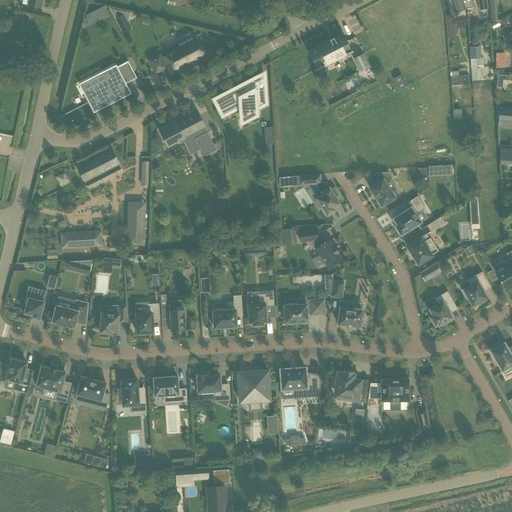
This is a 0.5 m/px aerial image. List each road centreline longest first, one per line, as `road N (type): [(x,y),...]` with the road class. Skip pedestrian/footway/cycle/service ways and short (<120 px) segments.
road 1 (residential): [(420,352),(111,354),(0,331)]
road 2 (unclassified): [(37,135),(81,141),(301,32)]
road 3 (residential): [(341,180),(411,292),(420,352)]
road 4 (unclassified): [(327,511),(511,470)]
road 5 (unclassified): [(37,135),(66,0)]
